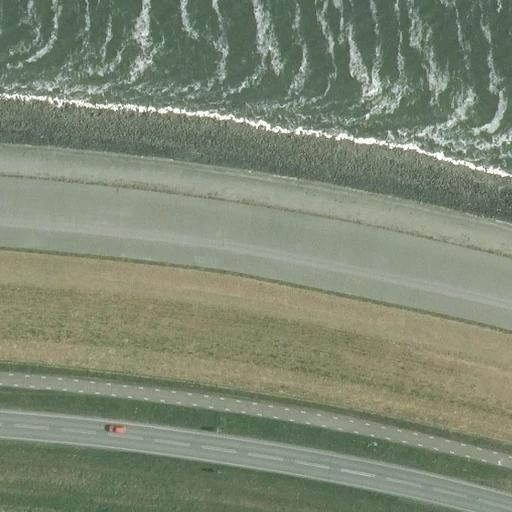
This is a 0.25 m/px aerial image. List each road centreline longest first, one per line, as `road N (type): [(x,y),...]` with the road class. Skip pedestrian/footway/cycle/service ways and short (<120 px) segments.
road 1 (trunk): [(511,507),(286,458),(0,421)]
road 2 (unclassified): [(0,384),(157,399),(511,464)]
